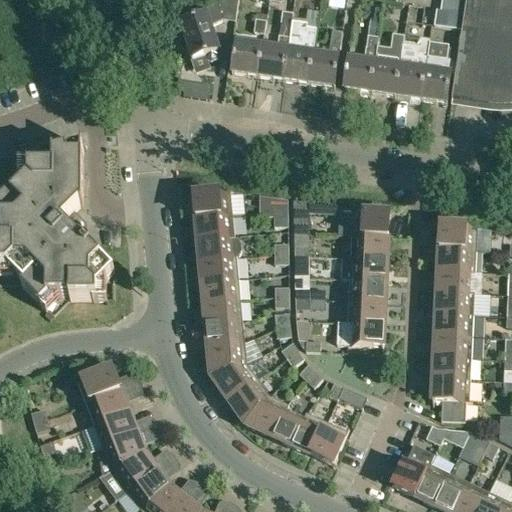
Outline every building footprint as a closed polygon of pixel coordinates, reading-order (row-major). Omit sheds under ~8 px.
[(220,52),(221,52),(213,27),(223,22),(235,23),(237,6),(238,0),(230,0),(206,8),(209,15),(181,24),(193,61),(207,57),(208,61),(212,63),(219,60),(221,56),(220,52)] [(511,0),(469,0),(469,7),(467,18),(456,94),(480,97),(479,105),(491,107),(502,108),(511,107),(511,0)] [(444,15),(467,18),(469,7),(445,4),(444,15)] [(278,50),(264,48),(259,79),(283,82),(287,51),(292,22),(293,15),(283,14),(278,50)] [(256,22),(254,36),(265,37),(267,24),(256,22)] [(299,85),(310,86),(315,55),(318,30),(308,28),(309,24),(292,22),(287,51),(283,82),(299,85)] [(378,39),(380,24),(370,23),(368,37),(378,39)] [(331,46),(341,48),(343,35),(333,33),(331,46)] [(379,51),(377,65),(372,96),(398,100),(403,69),(406,47),(403,46),(404,38),(393,37),(391,53),(379,51)] [(361,95),(372,96),(377,65),(379,51),(380,40),(368,39),(365,63),(351,61),(346,92),(361,95)] [(406,47),(403,69),(398,100),(423,104),(428,72),(429,60),(432,42),(420,40),(418,48),(406,47)] [(234,75),(259,79),(264,48),(239,44),(234,75)] [(460,52),(449,50),(447,62),(456,64),(458,64),(460,52)] [(315,55),(310,86),(324,89),(329,89),(336,90),(341,59),(340,59),(329,58),(315,55)] [(429,60),(428,72),(423,104),(450,108),(454,76),(456,64),(447,62),(429,60)] [(98,291),(107,281),(113,275),(81,243),(81,229),(71,217),(82,207),(82,209),(84,209),(84,148),(82,148),(82,150),(55,157),(55,155),(54,155),(54,170),(34,170),(34,169),(20,169),(20,171),(29,171),(29,181),(14,196),(12,194),(0,205),(0,221),(0,222),(0,243),(0,270),(9,271),(24,286),(21,288),(38,304),(37,305),(47,315),(48,314),(42,307),(49,300),(70,299),(71,302),(93,302),(93,303),(107,303),(107,301),(98,301),(98,291)] [(194,199),(197,222),(233,218),(231,197),(234,196),(234,195),(196,199),(195,194),(194,194),(194,199)] [(309,226),(309,206),(294,204),(295,227),(309,226)] [(274,220),(288,220),(288,210),(274,210),(274,220)] [(352,240),(388,241),(390,214),(389,214),(389,218),(339,216),(338,239),(352,240)] [(233,218),(197,222),(199,243),(235,240),(233,218)] [(288,220),(274,220),(274,230),(289,230),(288,220)] [(440,252),(477,254),(478,232),(480,232),(481,231),(442,229),(443,225),(441,225),(440,252)] [(235,240),(199,243),(201,265),(237,261),(237,260),(240,257),(241,253),(241,246),(239,243),(235,240)] [(352,240),(351,261),(388,263),(388,241),(352,240)] [(275,258),(289,258),(289,247),(275,248),(275,258)] [(295,250),(295,260),(309,259),(309,249),(295,250)] [(440,252),(439,274),(476,276),(477,254),(440,252)] [(289,258),(275,258),(275,268),(289,268),(289,258)] [(295,260),(296,282),(310,281),(309,259),(295,260)] [(239,283),(237,261),(201,265),(203,286),(239,283)] [(351,261),(350,283),(387,285),(388,263),(351,261)] [(480,278),(476,276),(439,274),(438,296),(475,297),(479,295),(481,290),(481,283),(480,278)] [(203,286),(205,308),(241,304),(239,283),(203,286)] [(349,304),(386,306),(387,285),(350,283),(349,304)] [(275,291),(276,301),(290,301),(290,291),(275,291)] [(296,293),(296,303),(310,303),(310,293),(296,293)] [(474,319),(475,297),(438,296),(437,317),(474,319)] [(290,311),(290,301),(276,301),(276,311),(290,311)] [(310,303),(296,303),(296,313),(310,313),(310,303)] [(243,326),(241,304),(205,308),(207,329),(243,326)] [(349,304),(348,326),(385,328),(386,306),(349,304)] [(289,317),(276,318),(275,318),(277,332),(291,330),(289,317)] [(437,317),(436,339),(473,340),(474,319),(437,317)] [(207,329),(209,351),(245,347),(243,326),(207,329)] [(337,348),(344,348),(382,350),(382,355),(384,355),(385,328),(348,326),(338,326),(337,348)] [(291,330),(277,332),(278,342),(292,340),(291,330)] [(436,339),(435,360),(472,362),(473,340),(436,339)] [(306,355),(320,355),(321,345),(307,345),(306,355)] [(288,363),(299,355),(293,346),(282,355),(288,363)] [(247,367),(245,347),(209,351),(212,380),(247,367)] [(299,355),(288,363),(293,371),(305,363),(299,355)] [(471,384),(472,362),(435,360),(434,382),(471,384)] [(212,380),(229,405),(259,383),(247,367),(212,380)] [(307,385),(317,374),(309,368),(300,378),(307,385)] [(87,408),(121,394),(112,373),(109,370),(106,369),(103,371),(102,377),(78,386),(87,408)] [(74,371),(63,373),(65,384),(76,382),(74,371)] [(317,374),(307,385),(315,392),(324,381),(317,374)] [(434,405),(443,405),(442,425),(466,426),(467,406),(473,406),(473,405),(470,405),(471,384),(434,382),(433,409),(434,409),(434,405)] [(270,400),(259,383),(229,405),(246,429),(270,400)] [(511,385),(504,385),(503,395),(511,395),(511,385)] [(338,404),(339,402),(344,391),(335,387),(329,400),(338,404)] [(368,401),(344,391),(339,402),(363,412),(368,401)] [(125,406),(121,394),(87,408),(95,429),(129,416),(125,406)] [(288,408),(270,400),(246,429),(273,441),(288,408)] [(289,408),(288,408),(273,441),(293,450),(308,417),(307,416),(305,421),(287,413),(289,408)] [(31,417),(34,426),(48,423),(45,413),(31,417)] [(95,429),(103,450),(137,437),(133,426),(129,416),(95,429)] [(293,450),(313,459),(328,426),(308,417),(293,450)] [(499,443),(500,444),(511,450),(511,420),(500,420),(499,443)] [(48,423),(34,426),(36,436),(51,432),(48,423)] [(347,435),(328,426),(313,459),(338,471),(338,469),(334,467),(350,433),(349,432),(347,435)] [(433,430),(427,443),(430,445),(440,450),(443,442),(446,436),(447,434),(438,432),(436,431),(433,430)] [(446,436),(443,442),(463,451),(471,436),(447,434),(446,436)] [(103,480),(113,475),(145,457),(137,437),(103,450),(109,464),(101,466),(103,480)] [(484,458),(490,446),(475,437),(465,456),(481,464),(484,458)] [(490,446),(484,458),(493,463),(499,450),(490,446)] [(46,471),(59,467),(57,457),(62,456),(60,448),(41,453),(46,471)] [(391,489),(415,501),(431,468),(434,459),(415,449),(412,455),(407,453),(400,468),(405,470),(395,490),(391,488),(391,489)] [(151,465),(145,457),(113,475),(128,496),(158,474),(151,465)] [(59,467),(46,471),(48,480),(62,477),(59,467)] [(431,468),(415,501),(435,510),(451,477),(431,468)] [(140,511),(148,511),(170,492),(165,484),(158,474),(128,496),(140,511)] [(439,511),(458,511),(470,486),(451,477),(435,510),(439,511)] [(458,511),(482,511),(490,496),(470,486),(458,511)] [(178,498),(170,492),(148,511),(181,511),(187,505),(178,498)] [(64,504),(69,510),(80,501),(75,495),(64,504)] [(505,511),(509,505),(490,496),(482,511),(505,511)]
